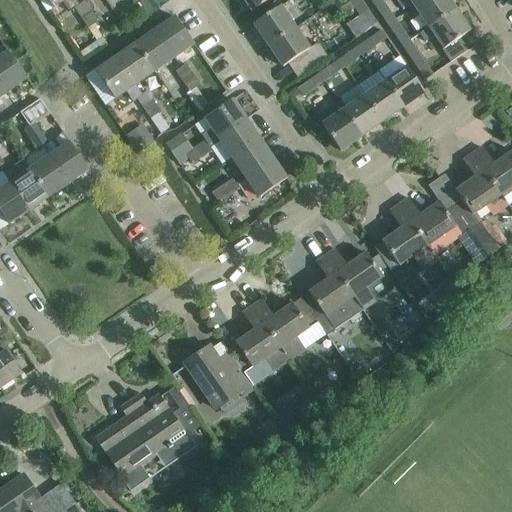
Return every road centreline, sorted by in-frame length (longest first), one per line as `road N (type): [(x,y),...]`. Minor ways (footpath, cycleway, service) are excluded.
road 1 (residential): [(74,369),(334,190)]
road 2 (residential): [(334,190),(203,0)]
road 3 (residential): [(334,190),(511,66)]
road 4 (residential): [(74,369),(0,260)]
